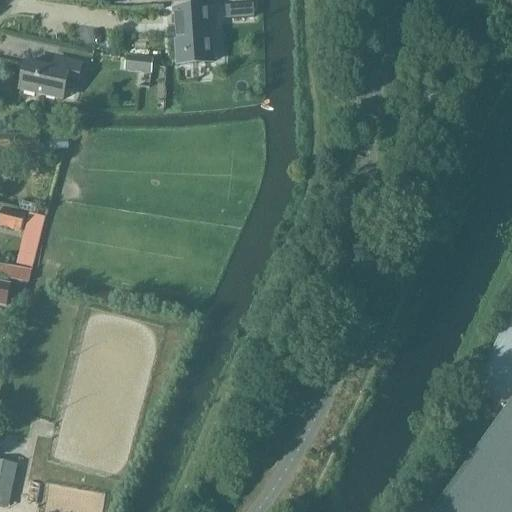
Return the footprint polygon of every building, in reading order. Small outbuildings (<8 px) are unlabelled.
[(253,6),(225,8),(226,20),(254,18),(253,6)] [(209,9),(175,11),(176,27),(175,27),(175,29),(176,29),(177,40),(176,41),(176,42),(177,42),(178,60),(178,66),(193,65),(193,66),(198,65),(213,64),(211,46),(212,46),(209,9)] [(127,58),(125,72),(151,75),(153,61),(127,58)] [(20,92),(62,102),(66,86),(76,88),(81,65),(56,59),(53,71),(26,65),(20,92)] [(40,137),(16,137),(16,153),(40,153),(44,153),(44,151),(68,151),(68,135),(44,135),(44,137),(40,137)] [(2,211),(0,217),(0,226),(21,232),(24,219),(25,217),(2,211)] [(30,215),(23,239),(39,243),(45,219),(30,215)] [(22,246),(17,265),(32,269),(37,250),(22,246)] [(0,271),(0,285),(10,287),(27,290),(30,277),(0,271)] [(0,305),(6,307),(10,287),(0,285),(0,305)] [(511,511),(511,403),(433,511),(511,511)] [(0,463),(0,507),(3,508),(9,479),(14,480),(17,467),(0,463)]
